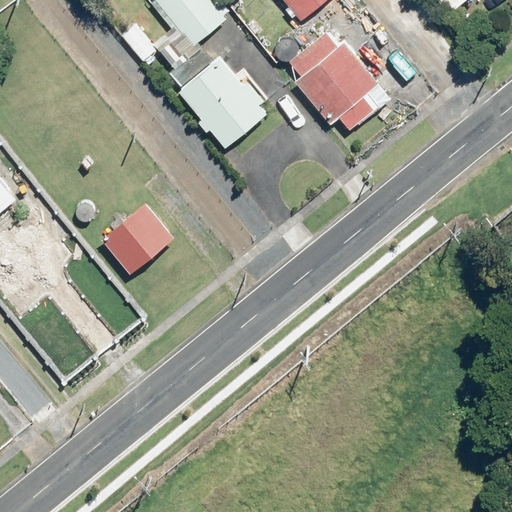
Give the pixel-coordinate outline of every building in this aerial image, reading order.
[(158,0),(195,45),(228,18),(212,0),(158,0)] [(287,0),(304,21),(328,0),(287,0)] [(349,0),(344,4),(361,25),(374,15),(362,0),(349,0)] [(157,47),(134,21),(122,31),(146,58),(157,47)] [(298,80),(333,124),(341,116),(352,129),(381,105),(370,91),(380,83),(345,41),(340,45),(328,30),(291,60),(304,76),(298,80)] [(227,148),(272,110),(248,82),(245,84),(221,56),(215,61),(204,47),(192,57),(176,39),(162,50),(177,68),(172,72),(186,88),(181,91),(203,117),(199,120),(209,133),(213,130),(227,148)] [(82,161),(89,169),(95,164),(88,156),(82,161)] [(0,213),(18,199),(0,178),(0,213)] [(147,201),(104,238),(134,274),(177,237),(147,201)] [(0,257),(0,292),(9,304),(40,280),(14,246),(0,257)]
